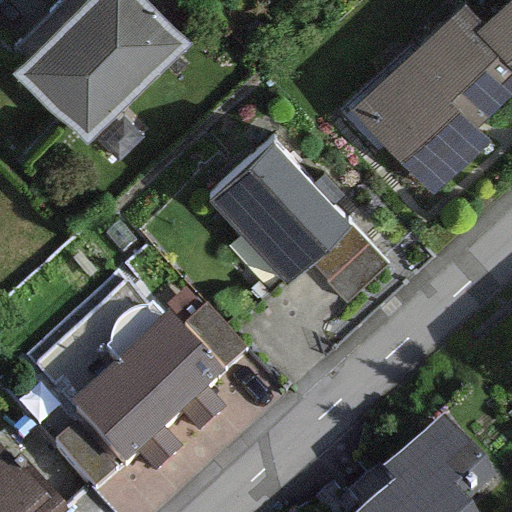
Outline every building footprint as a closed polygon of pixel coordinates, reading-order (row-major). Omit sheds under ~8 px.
[(79,141),(183,39),(144,0),(71,0),(4,65),(79,141)] [(511,84),(511,0),(497,0),(477,19),(459,0),(452,0),(343,101),(426,190),(484,136),(471,123),(511,84)] [(259,135),(195,194),(272,277),(336,218),(259,135)] [(342,297),(383,260),(344,217),(303,255),(342,297)] [(221,374),(241,356),(200,312),(180,331),(221,374)] [(193,401),(211,385),(154,325),(60,413),(116,473),(150,441),(193,401)] [(460,511),(449,499),(484,469),(442,422),(381,476),(392,489),(365,511),(460,511)] [(0,467),(0,511),(59,511),(32,480),(20,491),(0,467)]
